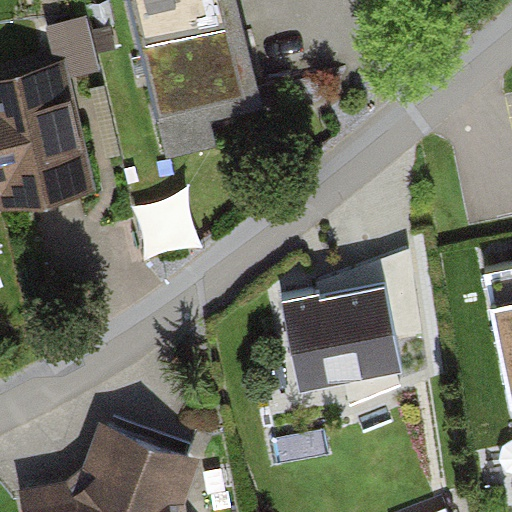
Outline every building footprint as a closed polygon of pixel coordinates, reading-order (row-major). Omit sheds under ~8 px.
[(230,0),(136,0),(164,129),(254,110),(230,0)] [(57,65),(0,78),(0,213),(109,188),(83,80),(102,75),(89,21),(49,30),(57,65)] [(192,183),(139,197),(153,249),(206,235),(192,183)] [(511,267),(479,273),(504,404),(511,402),(511,267)] [(382,282),(287,297),(301,384),(396,369),(382,282)] [(187,511),(198,461),(104,425),(80,478),(22,494),(23,511),(187,511)]
